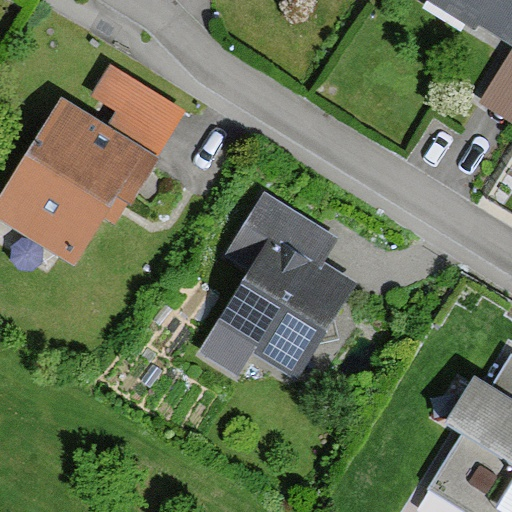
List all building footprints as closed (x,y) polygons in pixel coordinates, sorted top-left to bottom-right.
[(511,0),(422,0),(420,5),(473,39),(478,31),(511,52),(511,0)] [(511,132),(511,64),(480,112),(511,133),(511,132)] [(182,120),(108,72),(87,103),(114,120),(104,136),(62,108),(0,204),(0,225),(77,275),(105,231),(112,236),(127,211),(133,215),(161,171),(152,165),(182,120)] [(336,248),(260,200),(220,262),(250,280),(199,360),(237,384),(251,361),(298,391),(358,297),(320,273),(336,248)] [(511,511),(511,363),(491,394),(480,388),(450,437),(461,444),(427,499),(449,511),(511,511)]
